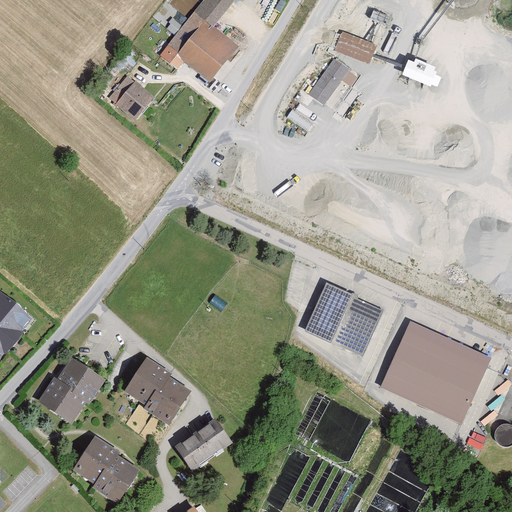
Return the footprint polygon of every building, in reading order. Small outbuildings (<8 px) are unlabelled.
[(187,62),(210,80),(238,47),(213,26),(233,0),(205,0),(163,56),(181,69),(187,62)] [(175,19),(169,27),(177,33),(183,25),(175,19)] [(381,46),(345,33),(337,53),(373,66),(381,46)] [(332,53),(305,90),(329,108),(357,71),(332,53)] [(445,69),(409,56),(402,76),(438,89),(445,69)] [(126,78),(108,100),(138,123),(155,101),(126,78)] [(308,131),(314,123),(294,109),(289,117),(308,131)] [(388,311),(330,284),(307,331),(365,359),(388,311)] [(0,364),(38,322),(3,293),(0,296),(0,364)] [(493,356),(412,321),(383,387),(464,422),(493,356)] [(76,357),(42,401),(74,427),(109,383),(76,357)] [(194,390),(148,358),(124,392),(170,424),(194,390)] [(177,448),(192,470),(232,444),(218,422),(177,448)] [(511,424),(498,425),(498,441),(511,441),(511,424)] [(99,434),(73,467),(122,505),(148,472),(99,434)] [(297,486),(307,489),(302,504),(323,511),(328,511),(345,468),(309,454),(297,486)] [(0,511),(11,502),(1,493),(0,491),(0,511)]
